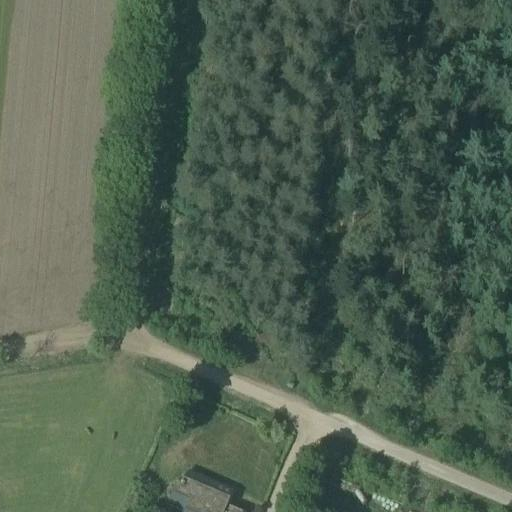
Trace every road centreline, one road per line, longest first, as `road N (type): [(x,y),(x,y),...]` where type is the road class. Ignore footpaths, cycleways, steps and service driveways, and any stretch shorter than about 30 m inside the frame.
road 1 (track): [(0,355),(129,335),(158,0)]
road 2 (unclassified): [(511,504),(154,354)]
